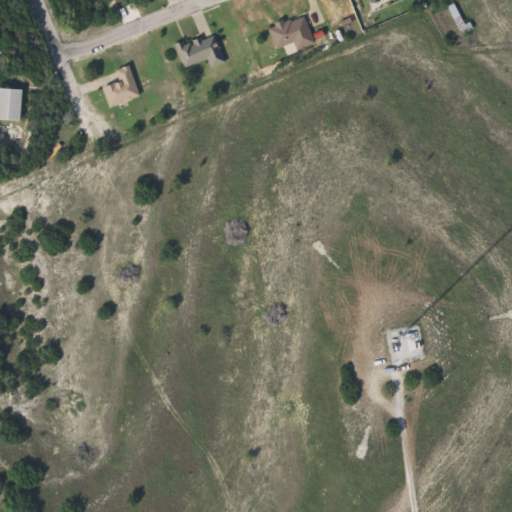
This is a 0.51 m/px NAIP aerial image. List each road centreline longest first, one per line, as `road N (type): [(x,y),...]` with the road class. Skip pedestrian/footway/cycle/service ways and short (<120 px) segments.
road 1 (residential): [(59,61),(204,0)]
road 2 (residential): [(89,116),(35,0)]
